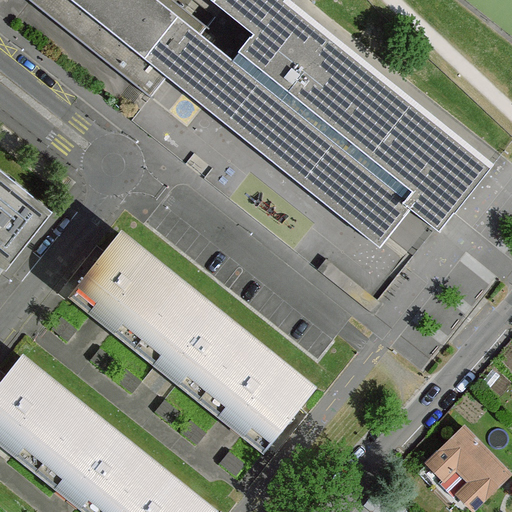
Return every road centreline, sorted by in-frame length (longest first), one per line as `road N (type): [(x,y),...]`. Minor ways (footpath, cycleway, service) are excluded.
road 1 (residential): [(0,77),(115,167),(95,213),(0,335)]
road 2 (residential): [(328,511),(511,312)]
